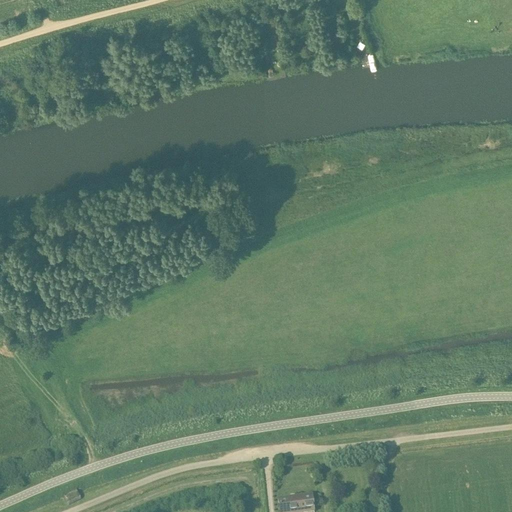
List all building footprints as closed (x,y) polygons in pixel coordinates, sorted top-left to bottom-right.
[(258,13),(266,11),(264,5),(256,7),(258,13)] [(374,54),(367,55),(371,75),(378,74),(374,54)] [(79,441),(65,442),(65,456),(79,456),(79,441)] [(77,491),(64,496),(69,507),(81,501),(77,491)] [(310,511),(314,511),(311,495),(278,499),(279,511),(310,511)]
